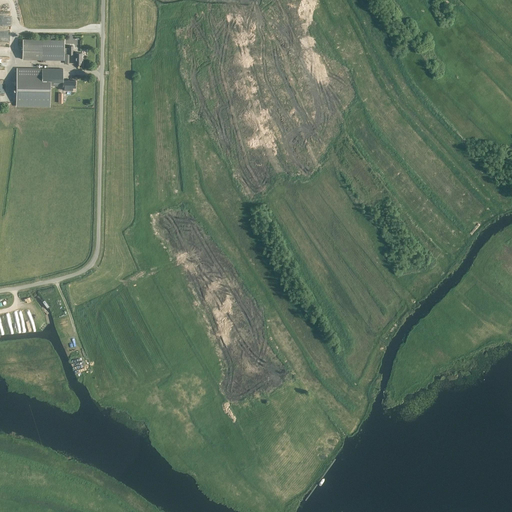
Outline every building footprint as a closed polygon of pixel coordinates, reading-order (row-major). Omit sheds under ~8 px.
[(22,38),(22,58),(64,59),(64,56),(69,56),(69,53),(73,53),(73,45),(69,45),(69,48),(64,48),(64,39),(22,38)] [(11,44),(0,44),(0,55),(12,54),(11,44)] [(74,57),(75,57),(75,63),(82,63),(82,52),(74,52),(74,57)] [(72,89),(72,86),(75,86),(75,80),(67,79),(67,80),(63,80),(63,68),(17,67),(16,105),(50,106),(50,85),(63,85),(63,84),(67,84),(67,89),(72,89)] [(70,329),(61,333),(63,339),(73,336),(70,329)]
